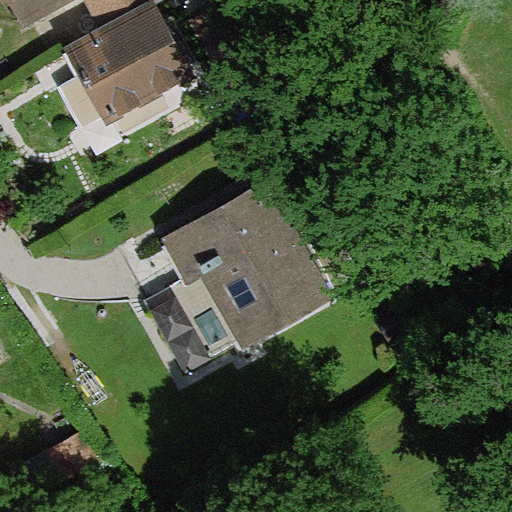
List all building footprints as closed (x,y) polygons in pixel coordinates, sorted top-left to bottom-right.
[(56,0),(15,0),(25,17),(56,0)] [(88,0),(105,29),(154,4),(160,0),(88,0)] [(105,29),(75,46),(88,70),(111,112),(190,70),(154,4),(105,29)] [(234,14),(208,27),(228,64),(256,49),(234,14)] [(111,112),(88,70),(62,84),(83,126),(111,112)] [(265,184),(165,239),(187,279),(207,265),(248,339),(328,293),(265,184)] [(188,371),(248,339),(207,265),(187,279),(149,302),(188,371)] [(83,433),(58,448),(70,471),(97,457),(83,433)] [(81,480),(67,489),(81,511),(114,511),(116,511),(102,489),(90,496),(81,480)]
